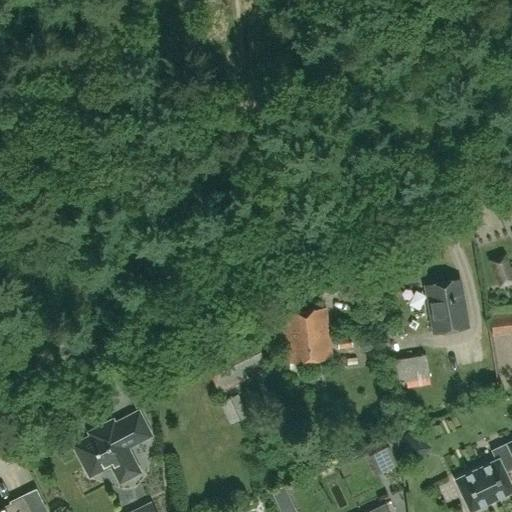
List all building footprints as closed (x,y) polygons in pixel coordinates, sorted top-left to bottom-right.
[(511,280),(511,275),(504,255),(489,260),(499,286),(511,280)] [(459,279),(425,285),(434,332),(467,326),(459,279)] [(342,283),(344,301),(366,299),(365,281),(342,283)] [(287,363),(289,362),(290,374),(304,373),(303,361),(331,357),(325,307),(281,312),(287,363)] [(511,309),(499,311),(502,333),(511,331),(511,309)] [(362,352),(383,349),(380,336),(360,338),(362,352)] [(243,370),(264,360),(252,337),(204,361),(220,394),(248,379),(243,370)] [(337,338),(338,349),(353,348),(351,337),(337,338)] [(426,355),(387,361),(391,384),(429,379),(426,355)] [(238,394),(221,402),(230,424),(247,416),(238,394)] [(120,482),(139,472),(126,446),(149,434),(138,411),(114,424),(112,420),(104,424),(106,428),(74,445),(83,462),(87,460),(93,472),(110,463),(120,482)] [(454,479),(470,511),(511,490),(511,486),(504,471),(511,467),(511,440),(507,444),(511,454),(499,460),(498,458),(454,479)] [(3,507),(0,500),(0,511),(33,511),(24,494),(10,501),(11,503),(3,507)] [(389,511),(385,503),(368,511),(389,511)]
